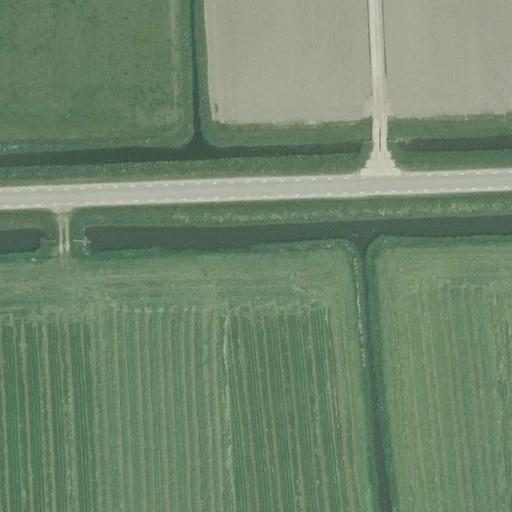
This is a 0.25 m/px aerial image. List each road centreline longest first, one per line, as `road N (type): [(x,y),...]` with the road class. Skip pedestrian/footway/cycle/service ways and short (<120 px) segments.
road 1 (unclassified): [(0,199),(511,182)]
road 2 (track): [(386,187),(378,0)]
